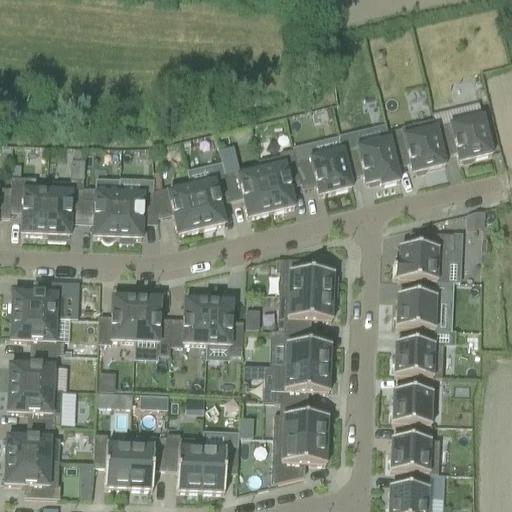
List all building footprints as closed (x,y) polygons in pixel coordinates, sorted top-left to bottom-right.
[(477,107),(430,118),(432,124),(434,133),(441,160),(455,157),(457,167),(490,159),(477,107)] [(400,133),(386,136),(388,144),(394,172),(408,168),(411,178),(443,171),(441,160),(434,133),(432,124),(399,132),(400,133)] [(388,144),(341,156),(347,183),(361,179),(364,190),(378,186),(379,191),(398,186),(394,172),(388,144)] [(279,161),(257,166),(259,175),(269,218),(293,212),(288,192),(299,189),(294,167),(291,155),(278,158),(279,161)] [(341,156),(294,167),(301,194),(315,191),(317,201),(350,193),(347,183),(341,156)] [(45,196),(44,240),(46,240),(46,246),(64,246),(65,241),(68,241),(68,229),(68,220),(80,220),(82,195),(82,185),(83,166),(72,166),(69,166),(68,185),(68,188),(46,187),(45,196)] [(11,170),(10,183),(18,183),(19,170),(11,170)] [(236,178),(224,181),(230,206),(241,203),(246,224),(269,218),(259,175),(236,181),(236,178)] [(211,187),(189,192),(200,235),(223,229),(218,208),(230,206),(224,181),(210,184),(211,187)] [(0,222),(8,223),(9,218),(10,183),(9,195),(0,194),(0,222)] [(10,183),(9,218),(20,218),(20,239),(44,240),(45,196),(34,196),(34,184),(18,183),(10,183)] [(165,195),(153,198),(156,223),(171,220),(176,240),(200,235),(189,192),(166,197),(165,195)] [(82,195),(80,220),(92,221),(92,242),(100,243),(101,246),(104,248),(108,248),(111,246),(113,243),(115,243),(117,199),(94,198),(94,196),(82,195)] [(117,199),(115,243),(118,243),(117,249),(132,249),(132,244),(140,244),(140,223),(154,224),(156,223),(153,198),(152,198),(141,197),(141,200),(117,199)] [(465,220),(464,232),(482,232),(482,215),(465,220)] [(392,267),(391,285),(396,285),(396,286),(406,287),(434,288),(444,288),(445,256),(452,256),(452,240),(409,238),(408,253),(397,253),(397,267),(392,267)] [(275,265),(274,278),(278,278),(277,301),(330,303),(336,303),(336,282),(331,282),(331,279),(310,278),(311,266),(286,265),(286,266),(275,265)] [(10,298),(9,322),(53,324),(63,324),(64,300),(57,300),(58,288),(32,287),(32,299),(10,298)] [(395,301),(394,334),(405,334),(433,335),(434,288),(406,287),(406,301),(395,301)] [(170,326),(168,352),(181,352),(181,349),(205,350),(206,306),(204,306),(204,301),(190,300),(190,306),(182,305),(181,327),(170,326)] [(277,301),(276,325),(283,325),(282,337),(308,338),(308,326),(329,327),(330,303),(277,301)] [(98,323),(97,349),(109,349),(109,346),(133,347),(135,303),(110,302),(110,324),(98,323)] [(135,303),(133,347),(155,348),(155,361),(168,361),(168,352),(170,326),(158,326),(158,304),(135,303)] [(206,306),(205,350),(228,351),(228,354),(240,354),(241,329),(229,329),(230,307),(206,306)] [(9,322),(8,346),(30,347),(29,359),(55,360),(62,361),(62,348),(52,348),(53,324),(9,322)] [(393,349),(392,382),(403,382),(431,384),(440,384),(442,350),(432,350),(433,335),(405,334),(404,349),(393,349)] [(274,372),(274,373),(328,375),(328,351),(307,350),(308,338),(282,337),(282,349),(285,349),(284,373),(274,372)] [(7,370),(6,394),(50,396),(51,372),(54,373),(55,360),(29,359),(29,371),(7,370)] [(240,371),(239,384),(248,384),(249,372),(240,371)] [(274,373),(273,409),(279,409),(305,410),(305,398),(326,398),(328,375),(274,373)] [(392,396),(390,430),(401,430),(429,431),(431,384),(403,382),(402,397),(392,396)] [(6,394),(5,418),(27,419),(26,431),(52,432),(52,420),(59,420),(60,396),(50,396),(6,394)] [(95,398),(94,413),(109,413),(109,398),(95,398)] [(157,400),(156,414),(165,414),(166,400),(157,400)] [(272,420),(271,445),(325,447),(326,423),(304,422),(305,410),(279,409),(279,421),(272,420)] [(390,444),(388,478),(399,478),(427,479),(436,480),(438,446),(428,446),(429,431),(401,430),(400,445),(390,444)] [(5,442),(4,466),(57,468),(58,444),(51,444),(52,432),(26,431),(26,443),(5,442)] [(93,440),(91,472),(103,473),(103,494),(127,495),(128,451),(105,450),(106,441),(93,440)] [(165,443),(163,475),(175,476),(175,497),(199,498),(201,444),(178,444),(178,440),(165,440),(165,443)] [(128,451),(127,495),(151,496),(151,475),(163,475),(165,443),(129,442),(128,451)] [(201,444),(199,498),(222,499),(223,478),(235,478),(236,453),(224,452),(224,455),(201,454),(202,444),(201,444)] [(271,445),(269,490),(302,482),(302,470),(324,471),(325,447),(271,445)] [(4,466),(3,490),(24,491),(24,503),(57,504),(57,492),(56,492),(57,468),(4,466)] [(388,492),(386,511),(425,511),(427,479),(399,478),(398,493),(388,492)] [(79,493),(78,505),(88,506),(90,506),(91,494),(79,493)]
